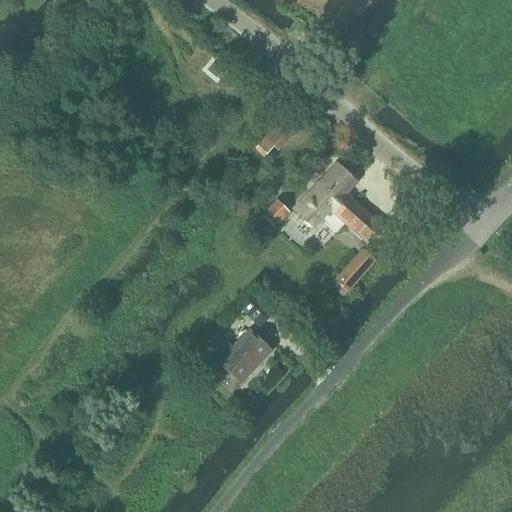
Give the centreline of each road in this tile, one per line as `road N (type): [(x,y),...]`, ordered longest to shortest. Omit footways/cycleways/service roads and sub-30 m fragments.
road 1 (unclassified): [(216,511),(414,290),(488,223)]
road 2 (tertiary): [(488,223),(405,166),(209,0)]
